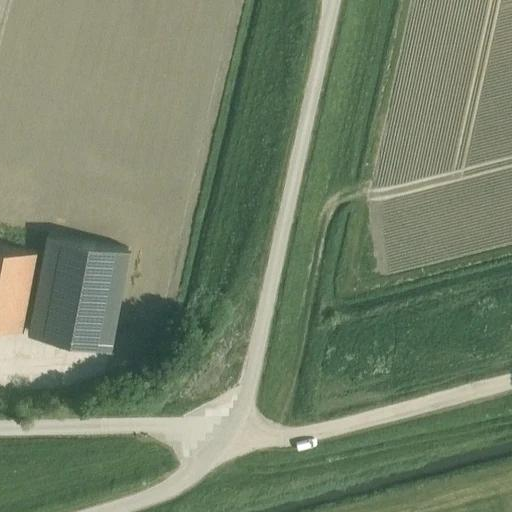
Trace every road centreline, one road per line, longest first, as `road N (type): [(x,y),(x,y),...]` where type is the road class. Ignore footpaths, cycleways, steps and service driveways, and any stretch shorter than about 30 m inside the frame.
road 1 (unclassified): [(110,511),(175,485),(238,423),(333,0)]
road 2 (track): [(232,434),(300,436),(511,382)]
